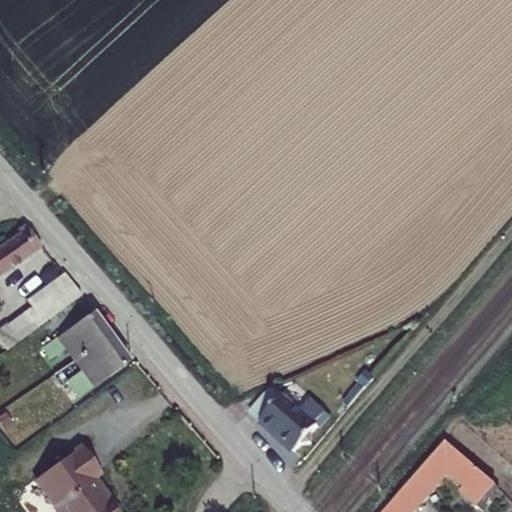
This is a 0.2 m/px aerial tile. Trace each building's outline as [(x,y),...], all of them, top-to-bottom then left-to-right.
[(17,230),(20,234),(0,246),(0,275),(41,246),(24,225),(17,230)] [(81,295),(64,275),(27,301),(32,308),(8,327),(6,324),(0,328),(0,343),(6,351),(72,303),(81,295)] [(91,309),(81,295),(72,303),(81,316),(91,309)] [(94,313),(44,349),(51,360),(66,348),(76,362),(111,337),(94,313)] [(111,337),(76,362),(87,378),(73,388),(79,396),(129,361),(111,337)] [(73,388),(49,405),(54,414),(79,396),(73,388)] [(271,391),(251,414),(261,423),(281,401),(271,391)] [(301,414),(284,398),(281,401),(261,423),(295,454),(302,447),(312,447),(311,437),(318,429),(315,427),(325,416),(311,403),(301,414)] [(416,511),(448,477),(462,488),(458,492),(475,507),(495,486),(445,443),(384,511),(416,511)] [(100,473),(81,446),(35,480),(58,511),(116,511),(92,479),(100,473)]
